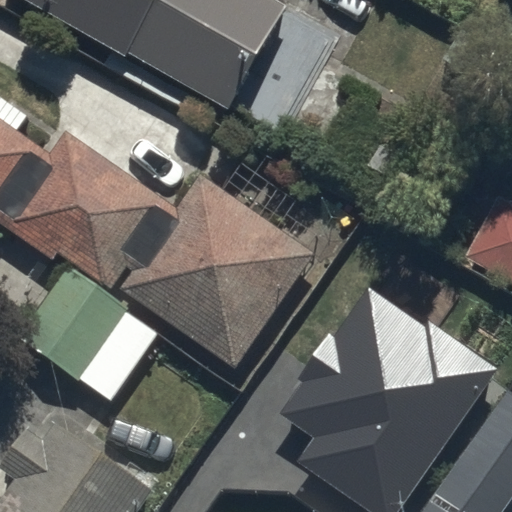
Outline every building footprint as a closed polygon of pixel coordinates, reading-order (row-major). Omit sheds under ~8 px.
[(230,126),(288,24),(245,0),(3,0),(2,3),(128,73),(130,70),(230,126)] [(116,300),(235,387),(319,272),(203,188),(178,223),(70,145),(53,168),(0,129),(0,238),(52,276),(58,269),(111,308),(116,300)] [(511,215),(499,208),(464,269),(511,295),(511,215)] [(131,328),(69,282),(17,353),(79,399),(131,328)] [(305,493),(333,511),(427,511),(503,399),(432,352),(430,356),(373,318),(340,367),(333,362),(302,409),(308,412),(286,445),(321,468),(305,493)] [(511,511),(511,437),(456,511),(511,511)] [(151,511),(155,506),(59,439),(47,456),(31,446),(2,487),(17,497),(6,511),(151,511)]
